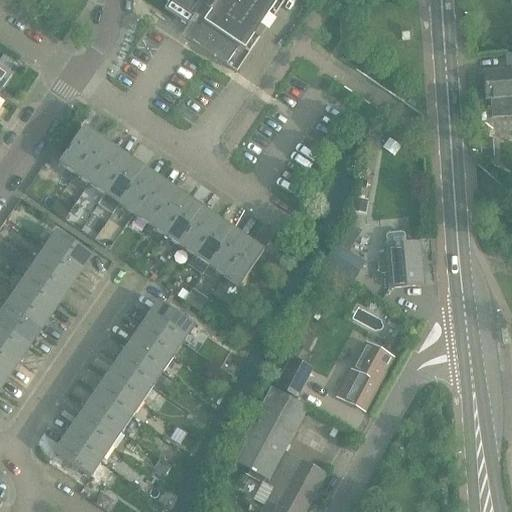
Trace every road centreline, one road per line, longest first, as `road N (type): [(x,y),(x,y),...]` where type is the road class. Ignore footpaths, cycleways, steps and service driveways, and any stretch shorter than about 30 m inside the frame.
road 1 (tertiary): [(465,329),(442,0)]
road 2 (unclassified): [(331,511),(414,370),(465,329)]
road 3 (residential): [(7,460),(126,289)]
road 4 (tertiary): [(500,511),(475,342),(465,329)]
road 5 (tertiary): [(465,329),(474,511)]
road 6 (unclassified): [(0,183),(78,74)]
